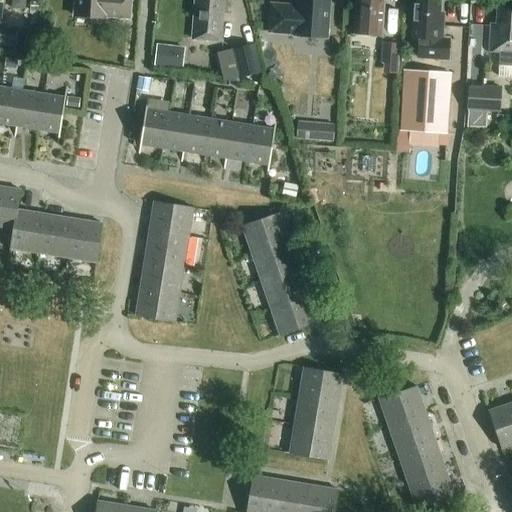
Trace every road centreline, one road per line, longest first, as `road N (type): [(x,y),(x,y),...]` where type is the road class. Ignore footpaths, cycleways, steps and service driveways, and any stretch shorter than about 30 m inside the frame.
road 1 (residential): [(502,511),(453,376),(440,365),(323,346),(246,364),(139,352),(119,335)]
road 2 (residential): [(119,335),(132,222),(0,171)]
road 3 (residential): [(74,511),(90,352),(119,335)]
